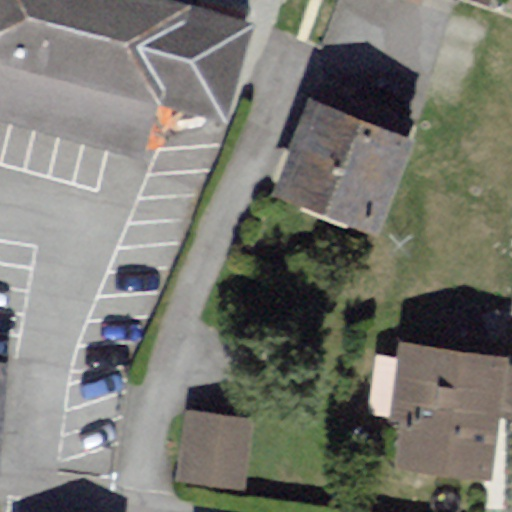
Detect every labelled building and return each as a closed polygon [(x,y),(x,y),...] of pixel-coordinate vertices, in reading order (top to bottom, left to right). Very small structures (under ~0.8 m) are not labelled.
[(0,0),(0,55),(215,117),(244,15),(190,0),(0,0)] [(367,227),(403,134),(304,97),(268,189),(367,227)] [(509,412),(511,382),(511,355),(392,345),(386,414),(396,415),(392,464),(486,473),(491,411),(509,412)] [(1,461),(10,359),(0,358),(0,476),(1,461)] [(247,418),(183,411),(175,479),(238,487),(247,418)]
